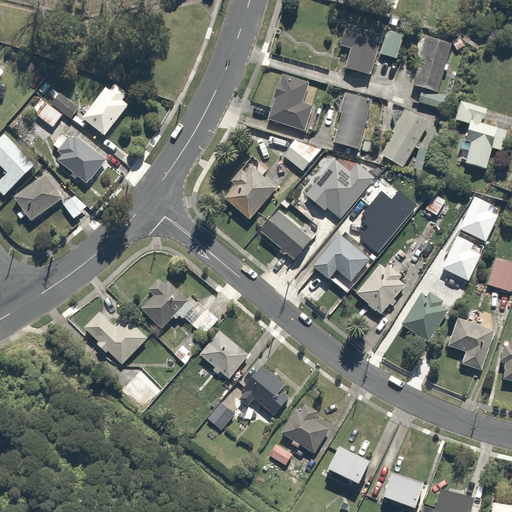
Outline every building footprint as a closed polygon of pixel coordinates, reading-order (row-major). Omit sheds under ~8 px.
[(370,75),(382,33),(347,23),(340,45),(351,48),(346,67),(370,75)] [(404,34),(387,29),(380,53),(397,58),(404,34)] [(452,44),(427,37),(413,85),(439,92),(452,44)] [(331,53),(301,45),(299,57),(329,65),(331,53)] [(305,81),(279,73),(277,81),(273,80),(269,92),(272,93),(262,120),(301,132),(310,104),(298,101),(305,81)] [(135,99),(115,85),(109,92),(104,89),(82,118),(106,137),(135,99)] [(56,101),(51,106),(64,118),(69,122),(80,110),(55,88),(49,95),(56,101)] [(445,96),(423,90),(419,103),(441,109),(445,96)] [(371,100),(342,92),(328,140),(357,149),(371,100)] [(41,97),(30,111),(53,131),(64,118),(51,106),(41,97)] [(502,151),(508,130),(481,123),(482,119),(484,119),(487,108),(461,101),(456,119),(470,124),(466,140),(471,142),(465,164),(487,170),(493,149),(502,151)] [(428,123),(406,111),(380,155),(403,168),(428,123)] [(38,168),(4,134),(0,138),(0,170),(6,177),(0,182),(0,191),(7,199),(38,168)] [(63,138),(53,150),(62,157),(58,162),(88,186),(107,163),(73,136),(68,142),(63,138)] [(312,150),(292,136),(279,155),(299,170),(312,150)] [(335,159),(306,194),(325,211),(327,208),(340,219),(375,178),(357,163),(350,171),(335,159)] [(271,185),(244,162),(228,181),(231,183),(219,197),(244,218),(271,185)] [(64,200),(47,176),(15,199),(32,223),(64,200)] [(359,238),(378,253),(417,206),(398,191),(391,199),(381,191),(362,215),(366,217),(362,222),(368,227),(359,238)] [(446,200),(431,191),(421,208),(435,217),(446,200)] [(76,195),(63,205),(76,221),(89,211),(76,195)] [(475,197),(459,228),(485,242),(498,216),(488,211),(491,205),(475,197)] [(278,211),(261,231),(281,248),(279,251),(284,255),(286,252),(294,259),(312,239),(278,211)] [(370,259),(339,234),(312,266),(329,279),(336,270),(351,281),(370,259)] [(473,244),(456,235),(441,268),(468,281),(481,255),(470,250),(473,244)] [(511,281),(511,262),(498,257),(488,282),(508,291),(511,281)] [(385,268),(380,264),(356,293),(381,315),(390,304),(392,306),(397,301),(394,299),(405,285),(399,279),(402,276),(388,264),(385,268)] [(149,293),(136,308),(159,328),(169,315),(176,321),(180,317),(192,303),(163,278),(159,282),(153,278),(144,288),(149,293)] [(426,296),(421,293),(402,324),(428,342),(448,309),(441,305),(444,301),(430,292),(426,296)] [(192,303),(180,317),(192,327),(190,331),(199,339),(214,322),(192,303)] [(117,363),(144,335),(121,312),(109,324),(95,311),(80,327),(93,339),(90,343),(100,353),(103,350),(117,363)] [(456,318),(447,346),(464,351),(460,363),(483,370),(496,331),(456,318)] [(243,353),(215,330),(194,355),(222,378),(243,353)] [(511,335),(510,335),(508,344),(502,343),(498,360),(504,361),(500,377),(511,379),(511,335)] [(188,353),(178,343),(169,352),(179,362),(188,353)] [(242,403),(247,397),(270,415),(289,391),(250,360),(233,382),(242,389),(235,398),(242,403)] [(149,375),(136,363),(115,387),(140,409),(167,378),(155,368),(149,375)] [(227,387),(215,378),(204,394),(215,402),(227,387)] [(230,414),(215,402),(203,418),(218,430),(230,414)] [(296,409),(291,406),(276,429),(288,437),(285,441),(294,447),(296,443),(311,452),(327,429),(310,418),(314,412),(300,402),(296,409)] [(289,452),(273,441),(265,454),(280,465),(289,452)] [(365,462),(327,444),(316,466),(354,485),(365,462)] [(420,486),(383,471),(374,494),(412,508),(420,486)] [(469,511),(473,498),(441,490),(436,509),(446,511),(469,511)] [(511,511),(511,503),(483,500),(481,511),(511,511)]
